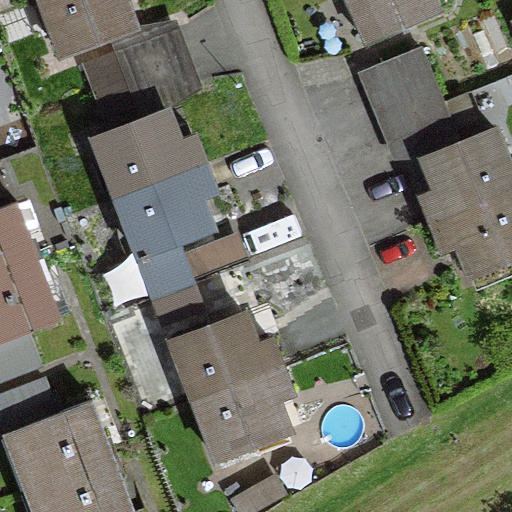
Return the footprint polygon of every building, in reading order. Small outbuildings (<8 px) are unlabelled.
[(0,11),(16,5),(14,0),(0,0),(0,48),(2,47),(0,40),(0,11)] [(37,0),(58,55),(131,28),(119,0),(37,0)] [(345,0),(362,39),(363,41),(432,9),(427,0),(345,0)] [(176,43),(171,29),(116,50),(137,106),(192,85),(187,70),(176,43)] [(421,48),(367,70),(374,87),(384,110),(395,138),(401,151),(476,120),(465,93),(443,102),(421,48)] [(181,142),(169,110),(96,137),(157,297),(195,283),(180,241),(214,228),(201,196),(210,192),(194,137),(186,140),(181,142)] [(430,193),(423,196),(444,250),(450,247),(457,244),(470,276),(511,259),(511,173),(494,130),(423,159),(436,191),(430,193)] [(0,274),(38,260),(34,249),(30,250),(12,203),(0,207),(0,274)] [(42,270),(38,260),(0,274),(0,380),(36,367),(23,332),(57,319),(38,272),(42,270)] [(244,315),(172,343),(217,462),(289,434),(277,401),(284,398),(290,396),(270,343),(263,345),(256,348),(244,315)] [(54,415),(40,379),(0,394),(0,432),(1,435),(0,436),(1,437),(15,432),(36,487),(114,457),(109,447),(105,448),(87,402),(54,415)] [(118,468),(114,457),(36,487),(45,511),(129,511),(113,470),(118,468)] [(252,511),(281,495),(271,478),(229,502),(234,511),(252,511)]
